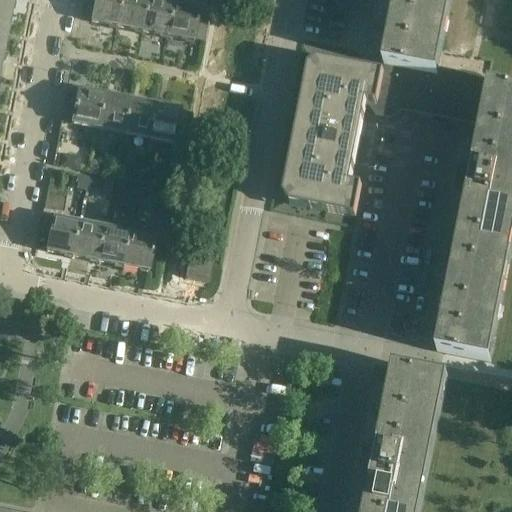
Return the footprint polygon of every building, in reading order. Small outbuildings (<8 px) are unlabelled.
[(13,3),(0,0),(0,27),(8,29),(13,3)] [(94,0),(90,23),(116,28),(121,0),(94,0)] [(121,0),(116,28),(142,33),(147,0),(121,0)] [(159,0),(147,0),(142,33),(167,38),(174,3),(159,0)] [(488,365),(511,240),(511,91),(509,91),(489,87),(489,88),(487,87),(474,80),(461,78),(446,79),(435,77),(440,52),(449,0),(397,0),(384,66),(382,74),(318,62),(308,69),(283,197),(290,207),(355,219),(362,188),(350,186),(366,104),(378,106),(378,103),(482,124),(473,169),(462,167),(457,192),(468,194),(437,353),(437,354),(437,355),(488,365)] [(199,10),(200,8),(174,3),(167,38),(193,43),(193,42),(199,10)] [(199,10),(193,42),(203,44),(209,12),(199,10)] [(67,87),(63,109),(67,110),(66,116),(72,118),(77,91),(77,89),(67,87)] [(72,118),(70,126),(96,131),(97,127),(103,96),(77,91),(72,118)] [(103,96),(97,127),(96,131),(122,136),(128,101),(103,96)] [(147,141),(147,137),(154,106),(128,101),(122,136),(147,141)] [(173,146),(180,111),(154,106),(147,137),(147,141),(173,146)] [(62,156),(59,169),(71,171),(77,172),(79,165),(79,164),(74,158),(73,158),(63,156),(62,156)] [(90,161),(87,175),(96,177),(99,163),(90,161)] [(115,166),(112,180),(122,182),(124,168),(115,166)] [(76,189),(75,191),(85,193),(86,187),(88,180),(88,179),(78,177),(76,189)] [(113,184),(104,182),(102,196),(110,197),(113,184)] [(125,186),(123,198),(135,201),(136,198),(138,189),(138,188),(128,186),(125,186)] [(162,207),(164,194),(155,192),(152,206),(162,207)] [(110,197),(106,213),(113,214),(116,198),(110,197)] [(53,218),(46,253),(72,258),(78,223),(53,218)] [(78,223),(72,258),(97,263),(104,228),(78,223)] [(104,228),(97,263),(122,268),(129,233),(104,228)] [(148,273),(155,238),(129,233),(122,268),(148,273)] [(188,260),(184,280),(203,284),(209,285),(212,265),(188,260)] [(378,477),(371,511),(418,511),(445,379),(399,370),(383,451),(367,448),(362,473),(378,477)]
